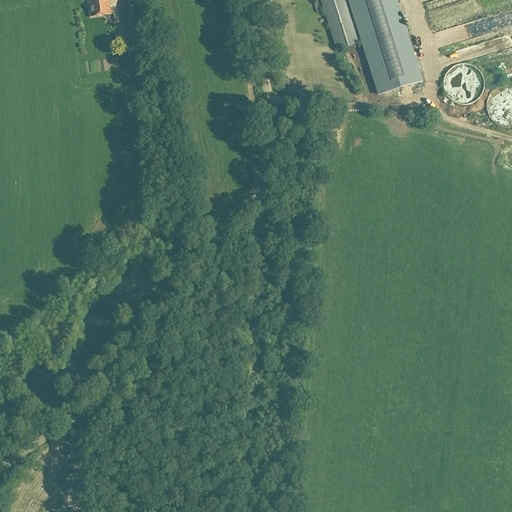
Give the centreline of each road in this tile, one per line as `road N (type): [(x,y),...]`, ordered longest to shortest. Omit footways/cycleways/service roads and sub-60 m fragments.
road 1 (unclassified): [(0,468),(133,368),(251,194),(270,116),(245,0)]
road 2 (track): [(244,511),(259,286),(251,194)]
